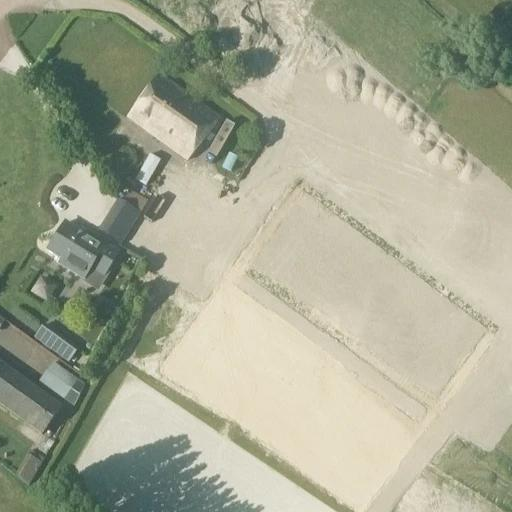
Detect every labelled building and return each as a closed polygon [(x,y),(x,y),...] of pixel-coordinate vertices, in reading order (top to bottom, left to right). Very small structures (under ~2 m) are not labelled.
[(186,163),(219,120),(160,76),(128,120),(186,163)] [(230,175),(160,310),(275,378),(348,241),(230,175)] [(119,202),(112,213),(132,226),(139,214),(119,202)] [(83,236),(64,224),(47,252),(62,261),(59,266),(83,281),(90,269),(103,278),(117,255),(85,234),(83,236)] [(68,363),(76,352),(41,328),(34,339),(68,363)] [(0,406),(40,435),(61,406),(0,361),(0,406)] [(52,364),(39,381),(74,406),(84,387),(52,364)]
